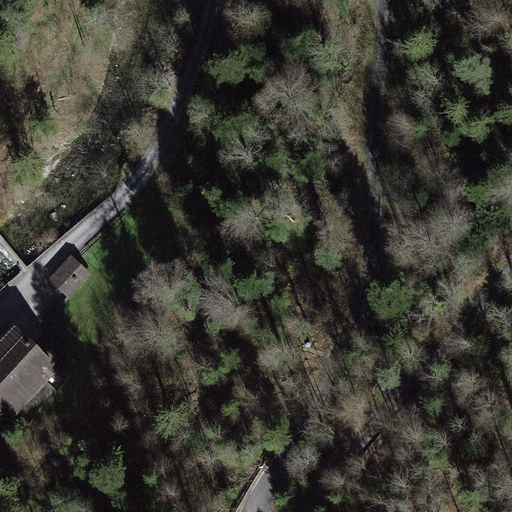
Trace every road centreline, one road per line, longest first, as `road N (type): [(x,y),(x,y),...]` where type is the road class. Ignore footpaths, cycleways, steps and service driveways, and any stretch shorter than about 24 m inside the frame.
road 1 (track): [(257,511),(366,290),(380,0)]
road 2 (track): [(31,278),(144,173),(196,65),(213,0)]
road 3 (track): [(511,268),(298,511)]
